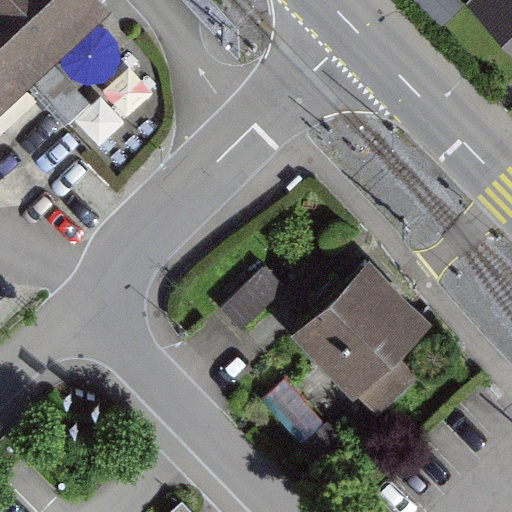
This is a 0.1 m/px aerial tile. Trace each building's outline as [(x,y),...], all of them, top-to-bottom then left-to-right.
[(0,0),(0,96),(107,0),(0,0)] [(511,0),(487,0),(511,25),(511,0)] [(432,307),(370,243),(292,319),(356,385),(359,382),(380,403),(420,365),(397,341),(432,307)] [(266,259),(222,302),(244,325),(288,281),(266,259)] [(343,435),(287,374),(264,395),(320,456),(343,435)] [(199,511),(183,495),(165,511),(199,511)]
